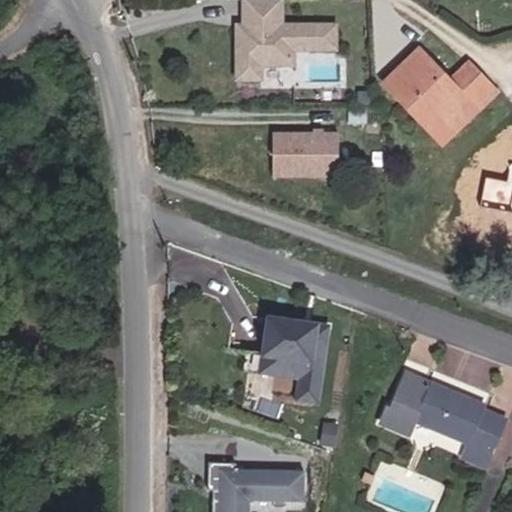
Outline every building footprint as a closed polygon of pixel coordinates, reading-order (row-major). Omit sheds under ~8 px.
[(303,47),(342,48),(343,20),(288,18),(288,0),(241,0),(240,80),(269,80),(269,64),(302,64),(303,47)] [(382,76),(428,128),(464,97),(467,100),(475,110),(494,94),(472,69),(453,86),(446,79),(417,46),(382,76)] [(338,50),(303,50),(303,66),(271,66),(271,80),(338,80),(338,50)] [(466,62),(446,79),(453,86),(472,69),(466,62)] [(440,141),(475,110),(467,100),(464,97),(428,128),(440,141)] [(328,178),(329,135),(263,134),(263,177),(328,178)] [(315,407),(326,333),(267,324),(262,360),(282,363),(280,380),(299,383),(296,405),(315,407)] [(280,380),(282,363),(262,360),(260,378),(280,380)] [(474,409),(394,371),(378,405),(374,403),(367,416),(395,429),(400,418),(457,445),(452,456),(474,467),(494,424),(472,413),(474,409)] [(334,449),(337,431),(325,429),(322,448),(334,449)] [(303,500),(303,470),(234,471),(234,464),(207,465),(207,491),(212,491),(212,511),(246,511),(247,500),(303,500)]
